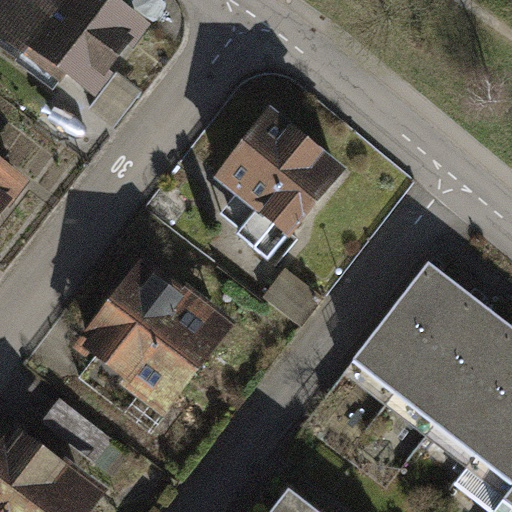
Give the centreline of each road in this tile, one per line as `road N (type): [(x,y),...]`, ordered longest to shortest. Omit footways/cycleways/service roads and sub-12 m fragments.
road 1 (residential): [(0,333),(252,11)]
road 2 (residential): [(252,11),(511,221)]
